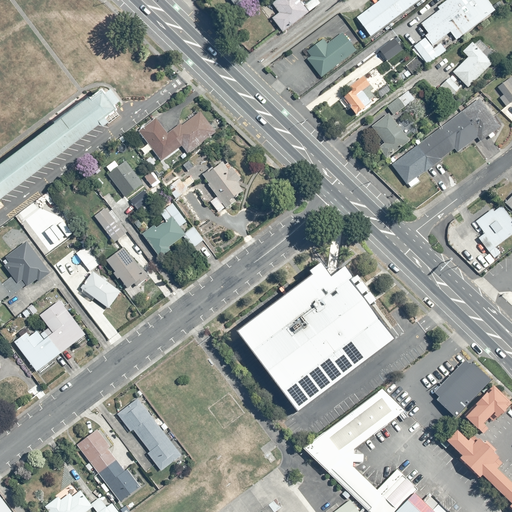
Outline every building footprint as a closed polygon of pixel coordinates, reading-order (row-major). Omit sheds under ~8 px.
[(231,0),(239,9),(251,0),(231,0)] [(307,0),(303,3),(300,0),(276,0),(273,3),(280,12),(273,17),(283,31),(320,3),(317,0),(307,0)] [(419,0),(380,0),(357,17),(372,36),(419,0)] [(492,5),(488,0),(447,0),(443,3),(444,5),(439,8),(440,10),(422,24),(429,33),(425,36),(425,37),(414,46),(428,65),(447,50),(439,41),(451,32),(457,40),(462,36),(486,18),(492,13),(494,16),(504,8),(498,0),(492,5)] [(358,50),(344,32),(328,44),(325,40),(311,50),(313,53),(307,57),(322,77),(358,50)] [(499,58),(478,37),(464,51),(470,57),(454,72),(469,87),(499,58)] [(404,49),(395,38),(380,50),(389,61),(404,49)] [(387,65),(380,57),(369,65),(376,74),(387,65)] [(357,115),(373,102),(374,103),(381,98),(392,89),(388,84),(378,92),(373,85),(363,73),(347,86),(351,91),(338,101),(347,112),(352,109),(357,115)] [(511,101),(511,75),(498,86),(504,94),(500,97),(506,106),(511,101)] [(0,199),(123,108),(104,83),(0,161),(0,199)] [(336,95),(330,86),(320,93),(326,102),(336,95)] [(425,111),(408,89),(387,106),(394,115),(405,107),(415,119),(425,111)] [(417,146),(433,167),(456,150),(458,153),(478,137),(481,141),(501,126),(480,98),(417,146)] [(187,154),(189,153),(217,132),(209,121),(208,122),(200,112),(170,134),(157,118),(139,131),(162,161),(168,157),(171,161),(180,155),(183,160),(188,156),(187,154)] [(411,140),(390,113),(372,126),(384,143),(377,148),(386,159),(411,140)] [(433,167),(417,146),(392,164),(410,189),(419,182),(417,179),(433,167)] [(240,177),(227,158),(203,175),(216,195),(209,199),(217,211),(231,202),(230,200),(243,191),(236,180),(240,177)] [(119,166),(115,160),(107,166),(110,170),(107,172),(126,198),(144,185),(127,161),(119,166)] [(188,173),(184,167),(164,181),(176,198),(196,185),(188,173)] [(152,172),(144,177),(150,186),(158,181),(152,172)] [(144,188),(129,199),(137,210),(152,200),(144,188)] [(113,189),(103,197),(113,210),(123,202),(113,189)] [(103,206),(94,196),(86,203),(94,213),(103,206)] [(511,232),(511,219),(500,202),(475,219),(484,231),(477,236),(492,256),(499,251),(495,245),(511,232)] [(172,250),(170,247),(185,236),(186,235),(185,233),(180,227),(187,222),(173,203),(161,212),(167,221),(146,237),(157,252),(162,258),(172,250)] [(127,233),(107,207),(95,216),(115,242),(127,233)] [(39,221),(31,226),(39,237),(47,232),(39,221)] [(185,236),(194,248),(204,240),(194,226),(185,233),(186,235),(185,236)] [(13,275),(19,283),(23,281),(26,285),(27,287),(38,279),(40,283),(53,273),(29,240),(16,249),(18,250),(8,257),(11,262),(6,265),(13,275)] [(148,277),(123,246),(105,260),(127,287),(132,283),(135,287),(148,277)] [(98,265),(85,247),(77,253),(90,271),(98,265)] [(316,268),(232,330),(293,413),(390,341),(336,267),(323,277),(316,268)] [(121,290),(94,270),(81,287),(109,307),(121,290)] [(19,283),(13,275),(2,283),(0,279),(0,303),(26,285),(23,281),(19,283)] [(86,336),(87,335),(60,300),(41,315),(49,326),(40,333),(38,330),(30,336),(27,333),(15,342),(39,372),(40,371),(42,373),(51,367),(49,364),(77,343),(79,345),(88,338),(86,336)] [(500,396),(484,379),(453,408),(469,425),(500,396)] [(396,406),(377,382),(296,445),(315,468),(396,406)] [(164,431),(165,430),(169,427),(165,423),(162,426),(141,399),(119,416),(131,431),(134,430),(150,450),(148,452),(144,455),(149,461),(152,458),(162,471),(182,455),(164,431)] [(465,437),(452,424),(442,433),(456,448),(450,453),(468,472),(474,467),(503,497),(497,503),(506,511),(511,511),(511,486),(485,457),(489,453),(470,433),(465,437)] [(112,447),(100,430),(79,445),(121,502),(141,487),(128,469),(125,471),(109,449),(112,447)] [(430,511),(386,466),(355,495),(370,511),(430,511)] [(337,498),(321,477),(310,485),(327,506),(337,498)] [(86,511),(93,507),(73,480),(55,493),(58,497),(46,506),(50,511),(86,511)] [(107,506),(100,497),(91,503),(98,511),(119,511),(112,502),(107,506)] [(361,511),(350,499),(334,511),(361,511)]
